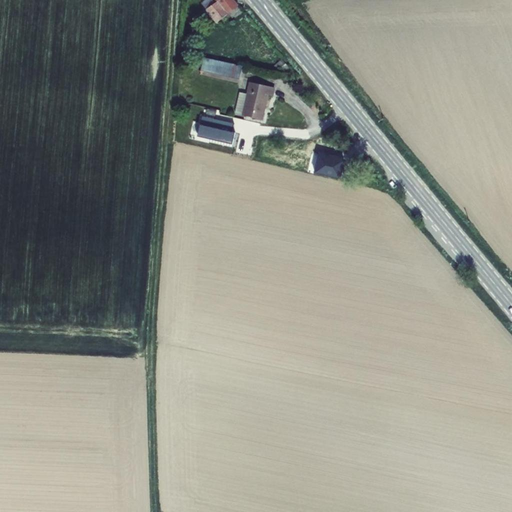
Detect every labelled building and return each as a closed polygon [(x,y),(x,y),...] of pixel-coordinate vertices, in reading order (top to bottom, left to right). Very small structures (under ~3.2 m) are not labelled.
[(238,5),(234,0),(206,0),(202,4),(217,22),(238,5)] [(206,56),(203,73),(238,81),(242,64),(206,56)] [(251,80),(244,112),(262,116),(267,93),(272,94),(274,85),(251,80)] [(197,134),(231,142),(236,121),(202,114),(197,134)] [(339,178),(344,157),(316,150),(311,171),(339,178)]
